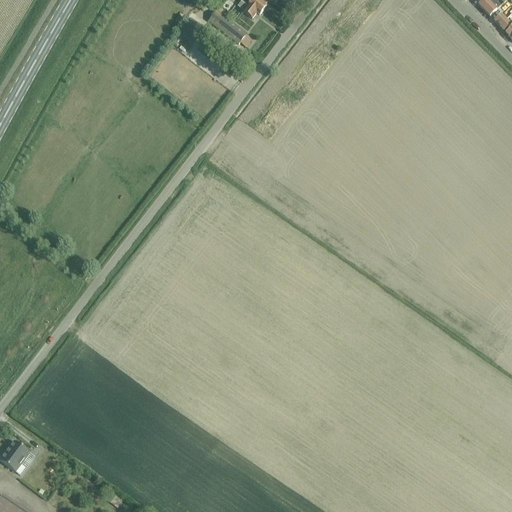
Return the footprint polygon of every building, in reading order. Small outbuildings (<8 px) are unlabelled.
[(252,21),(257,15),(259,17),(266,8),(265,8),(269,2),(266,0),(243,0),(241,3),(248,8),(243,14),(252,21)] [(485,0),(478,7),(490,18),(497,11),(501,7),(494,0),(485,0)] [(240,45),(245,49),(252,40),(216,13),(209,23),(239,46),(240,45)] [(502,16),(495,24),(504,33),(511,26),(511,24),(511,15),(506,21),(502,16)] [(179,36),(191,45),(203,29),(191,20),(179,36)] [(329,41),(336,48),(347,37),(340,30),(329,41)] [(264,130),(269,134),(273,128),(268,124),(264,130)] [(14,443),(0,461),(0,462),(14,473),(23,461),(24,463),(30,455),(14,443)] [(0,500),(0,511),(24,511),(2,497),(0,500)]
